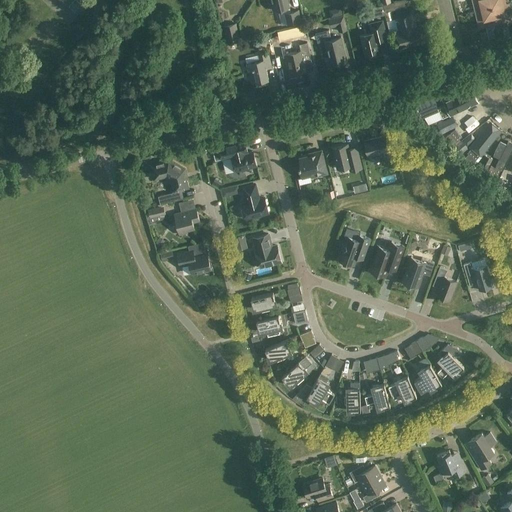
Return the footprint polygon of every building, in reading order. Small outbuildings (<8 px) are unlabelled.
[(78,0),(77,2),(78,4),(72,11),(76,15),(81,10),(82,11),(91,0),(78,0)] [(290,8),(287,0),(271,0),(274,11),(284,9),(285,14),(281,15),(283,26),(301,21),(298,10),(291,12),(289,8),(290,8)] [(465,2),(471,3),(470,0),(458,0),(458,13),(464,13),(465,2)] [(472,0),(475,12),(490,8),(487,0),(472,0)] [(405,8),(403,1),(384,6),(385,13),(405,8)] [(511,18),(511,17),(508,4),(494,7),(499,26),(502,28),(508,26),(506,22),(511,21),(511,18)] [(381,15),(380,8),(373,9),(374,16),(381,15)] [(494,27),(490,8),(475,12),(479,26),(481,28),(486,27),(487,32),(492,30),(494,27)] [(416,26),(412,10),(394,14),(398,31),(396,31),(400,49),(425,43),(420,25),(416,26)] [(347,30),(343,16),(329,20),(331,28),(338,26),(339,32),(347,30)] [(387,39),(382,21),(369,24),(372,33),(361,36),(366,57),(381,53),(378,41),(387,39)] [(240,38),(237,23),(224,26),(227,41),(240,38)] [(331,40),(329,30),(323,32),(325,41),(325,42),(330,66),(347,62),(341,38),(331,40)] [(311,59),(307,43),(300,45),(301,51),(286,55),(291,75),(306,72),(304,61),(311,59)] [(271,67),(268,53),(259,55),(260,61),(246,64),(250,79),(256,78),(257,83),(269,81),(266,68),(271,67)] [(446,107),(451,119),(478,106),(473,94),(446,107)] [(420,111),(428,110),(426,103),(418,105),(420,111)] [(448,117),(443,107),(438,110),(442,119),(448,117)] [(462,115),(451,120),(453,125),(464,120),(462,115)] [(460,132),(464,138),(487,121),(483,115),(472,123),(469,119),(463,123),(466,127),(460,132)] [(448,120),(437,126),(442,136),(452,130),(448,120)] [(467,151),(479,161),(502,132),(491,123),(467,151)] [(462,138),(456,130),(446,137),(453,145),(462,138)] [(388,146),(385,136),(364,141),(368,156),(384,153),(386,161),(398,158),(394,144),(388,146)] [(470,147),(463,139),(455,147),(461,155),(470,147)] [(248,153),(245,141),(219,147),(222,160),(232,157),(236,172),(257,166),(253,152),(248,153)] [(493,160),(505,166),(511,151),(511,145),(509,143),(508,145),(501,142),(493,160)] [(362,168),(358,156),(356,147),(349,149),(348,145),(332,148),(338,169),(352,166),(353,171),(362,168)] [(327,174),(322,151),(315,153),(315,154),(299,158),(301,166),(299,167),(302,178),(311,176),(311,178),(327,174)] [(493,159),(486,155),(480,167),(487,171),(493,159)] [(184,169),(169,160),(163,162),(163,161),(149,164),(151,172),(152,172),(154,180),(167,176),(171,179),(174,192),(158,196),(160,204),(183,199),(181,190),(189,188),(186,175),(187,175),(186,171),(185,171),(184,169)] [(259,197),(255,184),(243,188),(247,203),(242,204),(246,219),(269,213),(265,198),(258,200),(257,197),(259,197)] [(195,209),(193,200),(179,203),(182,212),(175,214),(180,235),(187,233),(187,230),(194,229),(193,223),(199,221),(196,209),(195,209)] [(165,214),(163,207),(148,211),(150,218),(165,214)] [(390,241),(395,230),(386,227),(382,238),(390,241)] [(271,247),(268,234),(254,238),(257,251),(256,251),(260,267),(281,261),(277,246),(271,247)] [(371,239),(358,235),(357,240),(347,236),(339,260),(354,266),(357,257),(363,260),(371,239)] [(238,250),(248,250),(248,238),(238,238),(238,250)] [(404,246),(392,242),(389,250),(377,246),(373,257),(375,257),(370,271),(385,277),(388,268),(396,271),(404,246)] [(451,248),(444,245),(441,253),(448,255),(451,248)] [(195,257),(193,250),(177,254),(180,266),(190,264),(192,274),(211,269),(208,254),(195,257)] [(421,260),(411,257),(407,269),(405,268),(403,269),(402,273),(403,274),(405,275),(402,282),(418,288),(423,273),(430,276),(434,263),(422,258),(421,260)] [(474,270),(471,262),(464,265),(468,279),(475,277),(479,291),(493,287),(487,266),(474,270)] [(447,270),(440,267),(435,280),(442,283),(437,296),(450,301),(458,282),(444,277),(447,270)] [(299,287),(297,283),(288,285),(289,290),(288,290),(291,303),(303,300),(300,287),(299,287)] [(276,305),(273,293),(251,298),(254,310),(261,308),(262,312),(267,311),(267,307),(276,305)] [(308,321),(305,310),(293,313),(296,323),(308,321)] [(281,327),(279,316),(257,321),(260,333),(269,330),(270,334),(275,333),(274,329),(281,327)] [(316,343),(311,331),(300,336),(305,348),(316,343)] [(417,341),(423,351),(432,346),(423,337),(417,341)] [(291,352),(286,341),(265,349),(270,361),(279,357),(280,360),(285,358),(284,355),(291,352)] [(416,356),(423,351),(417,341),(409,345),(416,356)] [(325,350),(320,344),(310,352),(315,358),(325,350)] [(457,348),(448,345),(445,347),(438,354),(442,357),(440,360),(445,365),(437,372),(441,376),(449,369),(455,376),(464,367),(455,358),(461,352),(457,348)] [(401,360),(398,351),(387,355),(391,364),(401,360)] [(343,362),(332,355),(326,365),(338,372),(343,362)] [(380,370),(377,358),(364,361),(367,373),(380,370)] [(359,371),(359,361),(348,361),(349,371),(359,371)] [(307,371),(299,362),(282,377),(290,386),(296,381),(298,384),(302,380),(300,378),(307,371)] [(442,384),(430,364),(420,371),(424,377),(415,382),(419,389),(428,384),(431,390),(442,384)] [(328,378),(321,373),(307,398),(317,404),(320,398),(329,403),(334,396),(325,390),(329,384),(326,382),(328,378)] [(417,396),(408,376),(397,380),(398,383),(388,387),(394,400),(403,396),(406,401),(417,396)] [(361,411),(360,382),(350,382),(351,389),(348,389),(348,396),(344,396),(344,402),(348,402),(348,411),(361,411)] [(390,406),(384,384),(373,387),(375,394),(365,397),(367,404),(377,402),(379,409),(390,406)] [(470,451),(481,470),(491,463),(487,457),(494,452),(491,446),(497,442),(490,432),(484,436),(482,433),(471,440),(465,443),(470,451)] [(451,455),(449,450),(437,455),(440,463),(438,464),(442,474),(450,470),(453,477),(466,472),(458,452),(451,455)] [(345,460),(341,454),(336,458),(340,464),(345,460)] [(360,480),(363,485),(380,475),(375,465),(366,470),(363,465),(350,473),(355,482),(360,480)] [(494,481),(489,473),(482,478),(487,486),(494,481)] [(380,475),(363,485),(368,494),(363,497),(366,502),(380,495),(377,490),(386,485),(380,475)] [(325,485),(322,478),(303,484),(308,498),(320,494),(322,500),(333,496),(329,484),(325,485)] [(511,511),(511,489),(507,493),(511,500),(500,509),(502,511),(511,511)] [(482,504),(477,497),(471,501),(476,508),(482,504)] [(400,511),(396,504),(387,509),(383,502),(368,511),(400,511)] [(339,511),(336,503),(324,507),(325,511),(339,511)] [(447,511),(455,511),(454,503),(445,504),(446,511),(447,511)]
